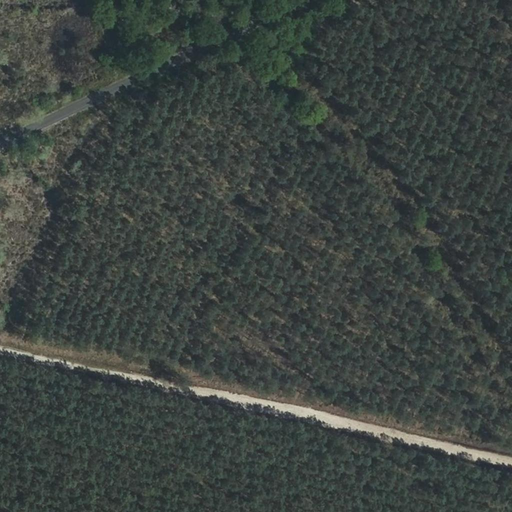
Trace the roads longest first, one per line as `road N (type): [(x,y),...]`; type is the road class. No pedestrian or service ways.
road 1 (track): [(0,346),(511,462)]
road 2 (residential): [(318,0),(0,153)]
